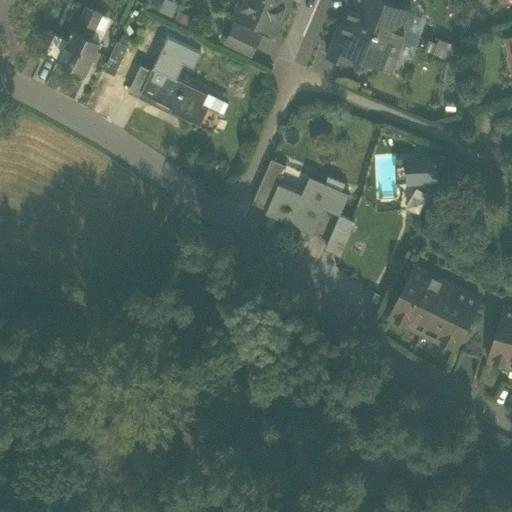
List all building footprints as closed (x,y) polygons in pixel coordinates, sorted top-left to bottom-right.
[(276,30),(288,1),(287,0),(241,0),(241,1),(245,3),(240,16),(276,30)] [(383,0),(352,0),(345,17),(341,28),(338,27),(327,54),(346,62),(351,52),(373,61),(375,55),(381,57),(390,56),(396,51),(401,40),(406,26),(405,20),(400,14),(402,8),(383,0)] [(245,3),(241,1),(235,14),(240,16),(245,3)] [(74,29),(69,40),(60,60),(61,60),(85,72),(100,41),(91,38),(103,14),(86,6),(75,29),(74,29)] [(406,26),(401,40),(414,45),(425,17),(402,8),(400,14),(405,20),(406,26)] [(225,43),(251,56),(260,35),(244,27),(243,30),(234,25),(225,43)] [(60,62),(61,60),(60,60),(69,40),(55,33),(44,54),(60,62)] [(168,36),(153,67),(179,79),(186,64),(194,68),(202,52),(168,36)] [(428,39),(424,49),(461,64),(463,45),(458,45),(439,37),(437,42),(428,39)] [(396,51),(399,53),(412,58),(417,46),(414,45),(401,40),(396,51)] [(104,70),(114,75),(128,46),(117,41),(104,70)] [(375,55),(373,61),(372,62),(392,70),(399,53),(396,51),(390,56),(381,57),(375,55)] [(194,122),(202,105),(207,93),(179,79),(153,67),(152,70),(141,65),(130,87),(172,107),(170,110),(194,122)] [(229,103),(207,93),(202,105),(208,108),(223,115),(229,103)] [(202,105),(194,122),(200,125),(208,108),(202,105)] [(436,150),(404,152),(406,184),(438,182),(436,150)] [(252,203),(267,209),(279,183),(286,166),(271,159),(252,203)] [(265,213),(313,233),(324,207),(340,214),(349,192),(310,175),(302,193),(279,183),(267,209),(265,213)] [(389,314),(422,330),(446,279),(414,263),(389,314)] [(479,295),(446,279),(422,330),(455,346),(479,295)] [(488,358),(511,364),(511,306),(504,304),(488,358)]
